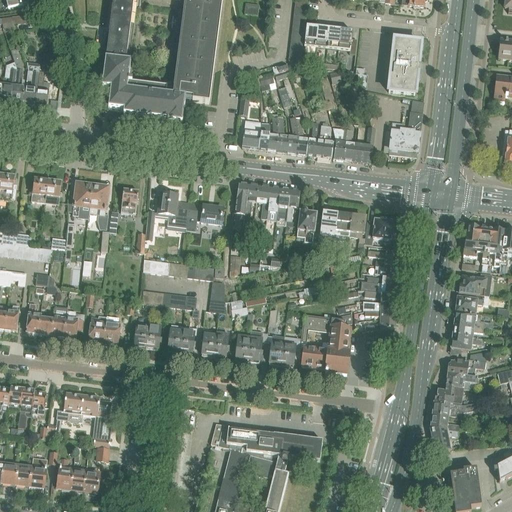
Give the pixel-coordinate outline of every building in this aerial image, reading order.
[(5,0),(8,9),(28,5),(27,0),(5,0)] [(113,0),(107,48),(106,61),(105,61),(102,83),(101,89),(107,90),(111,90),(108,111),(114,111),(124,113),(123,115),(123,117),(167,122),(167,124),(182,125),(184,109),(185,109),(185,105),(186,99),(193,100),(192,103),(210,105),(212,94),(220,24),(223,0),(113,0)] [(306,17),(307,0),(295,0),(294,16),(306,17)] [(408,0),(408,1),(403,0),(403,1),(402,1),(401,7),(413,8),(413,10),(419,11),(419,9),(424,9),(425,4),(427,3),(427,0),(408,0)] [(245,5),(244,16),(258,18),(259,7),(245,5)] [(22,17),(14,18),(15,22),(17,27),(25,26),(24,24),(22,17)] [(28,17),(22,17),(24,24),(25,26),(31,25),(28,17)] [(304,48),(316,49),(318,29),(306,28),(304,48)] [(316,49),(327,50),(329,30),(318,29),(316,49)] [(341,32),(329,30),(327,50),(338,52),(341,32)] [(350,53),(349,56),(355,57),(357,42),(351,41),(352,33),(341,32),(338,52),(350,53)] [(394,42),(388,94),(415,97),(421,45),(394,42)] [(511,43),(501,42),(499,60),(511,61),(511,43)] [(290,50),(288,62),(300,64),(300,62),(302,52),(290,50)] [(19,56),(12,58),(15,64),(16,69),(12,105),(13,105),(13,104),(22,105),(22,106),(24,89),(21,89),(23,72),(22,65),(19,56)] [(4,87),(2,104),(12,105),(16,69),(15,64),(6,68),(5,80),(9,80),(8,87),(4,87)] [(287,66),(273,69),(274,75),(281,74),(288,72),(287,66)] [(360,85),(362,92),(366,92),(368,77),(364,77),(364,71),(356,70),(355,76),(357,76),(360,85)] [(288,72),(281,74),(283,81),(290,79),(288,72)] [(24,89),(22,106),(35,108),(39,73),(39,74),(28,73),(27,83),(31,83),(31,90),(24,89)] [(39,73),(35,108),(47,109),(49,92),(50,85),(44,85),(45,74),(39,73)] [(281,74),(274,75),(276,83),(283,81),(281,74)] [(339,74),(330,76),(332,86),(341,84),(339,74)] [(272,76),(259,79),(261,87),(274,84),(272,76)] [(504,99),(508,99),(508,98),(511,98),(511,81),(496,79),(494,97),(504,98),(504,99)] [(362,92),(360,85),(351,87),(353,94),(362,92)] [(240,101),(239,117),(247,118),(248,107),(249,102),(240,101)] [(410,115),(422,117),(424,105),(423,105),(412,102),(410,115)] [(403,157),(417,159),(420,137),(422,117),(410,115),(408,133),(406,133),(403,157)] [(269,137),(267,153),(276,154),(278,138),(277,120),(277,116),(272,116),(272,121),(273,137),(269,137)] [(278,138),(276,154),(287,156),(289,139),(284,138),(283,120),(277,120),(278,138)] [(287,156),(296,157),(298,141),(295,122),(295,120),(290,120),(293,140),(289,139),(287,156)] [(301,121),(295,122),(298,141),(296,157),(305,158),(307,141),(304,141),(301,121)] [(307,141),(305,158),(314,159),(316,142),(318,125),(313,124),(311,142),(307,141)] [(392,125),(389,156),(403,157),(406,133),(403,132),(404,127),(392,125)] [(260,136),(258,152),(267,153),(269,137),(269,126),(260,126),(260,130),(260,136)] [(316,142),(314,159),(323,160),(327,128),(322,127),(320,143),(316,142)] [(242,147),(242,150),(245,151),(258,152),(260,136),(257,135),(257,129),(250,128),(246,128),(246,134),(244,134),(242,147)] [(327,128),(323,160),(331,161),(334,145),(330,144),(332,131),(331,128),(328,128),(327,128)] [(366,147),(354,146),(353,154),(352,164),(371,166),(375,131),(368,130),(366,147)] [(333,162),(343,163),(346,132),(341,132),(340,144),(335,144),(333,162)] [(343,163),(352,164),(353,154),(354,146),(350,145),(352,133),(346,132),(343,163)] [(511,133),(505,133),(502,156),(506,156),(504,165),(506,166),(507,167),(510,167),(511,166),(511,133)] [(1,176),(0,185),(0,202),(11,204),(12,201),(15,201),(16,193),(13,193),(15,178),(1,176)] [(48,182),(34,181),(31,204),(45,205),(45,201),(48,182)] [(48,182),(45,201),(45,205),(58,207),(61,184),(48,182)] [(239,185),(238,189),(237,197),(235,216),(240,216),(239,220),(244,221),(244,219),(245,219),(245,217),(249,187),(239,185)] [(89,220),(90,210),(92,188),(77,186),(76,193),(75,200),(74,214),(73,218),(78,219),(80,221),(87,221),(89,220)] [(259,188),(249,187),(245,217),(248,218),(248,220),(250,220),(252,204),(257,205),(259,188)] [(108,190),(92,188),(90,210),(100,211),(100,216),(98,218),(97,222),(100,232),(103,232),(107,232),(109,217),(105,216),(106,204),(107,204),(108,196),(107,196),(108,190)] [(264,222),(267,222),(271,189),(259,188),(257,205),(264,206),(262,220),(265,220),(264,222)] [(281,190),(271,189),(267,222),(273,223),(275,207),(279,207),(281,190)] [(280,220),(287,221),(291,192),(281,190),(279,207),(277,223),(280,223),(280,220)] [(139,193),(123,192),(120,216),(136,217),(139,193)] [(287,223),(291,224),(293,209),(298,210),(300,193),(291,192),(287,221),(287,223)] [(186,229),(189,207),(176,206),(177,198),(161,196),(159,215),(169,216),(168,227),(186,229)] [(201,225),(221,228),(223,210),(222,210),(222,211),(189,207),(186,229),(186,230),(196,232),(197,223),(201,224),(201,225)] [(300,213),(297,240),(305,241),(304,245),(312,246),(317,215),(307,214),(306,212),(303,211),(301,213),(300,213)] [(148,214),(146,234),(153,235),(155,218),(155,215),(148,214)] [(320,230),(318,241),(324,242),(325,242),(326,238),(335,239),(338,218),(334,217),(334,215),(328,214),(327,216),(324,216),(322,230),(320,230)] [(335,239),(334,242),(349,244),(349,238),(352,219),(347,219),(347,217),(342,216),(342,218),(338,218),(335,239)] [(352,219),(349,238),(358,240),(359,241),(359,245),(358,254),(361,253),(363,252),(364,247),(364,245),(365,241),(362,240),(362,236),(363,236),(365,221),(361,221),(362,219),(355,218),(355,220),(352,219)] [(364,245),(364,247),(372,248),(373,240),(404,245),(407,229),(404,226),(375,222),(375,224),(367,223),(365,241),(364,245)] [(476,261),(477,254),(480,230),(475,229),(474,227),(473,226),(471,226),(469,227),(468,228),(467,228),(463,259),(476,261)] [(480,230),(477,254),(483,255),(481,266),(482,266),(481,274),(487,275),(488,267),(489,256),(492,231),(487,231),(486,229),(485,228),(483,228),(482,228),(481,230),(480,230)] [(492,231),(489,256),(495,256),(494,268),(500,268),(500,266),(505,233),(499,232),(499,230),(497,229),(495,229),(494,230),(493,231),(492,231)] [(505,233),(500,266),(505,266),(506,266),(507,259),(511,259),(511,231),(511,232),(510,234),(505,233)] [(0,244),(2,245),(3,245),(9,246),(15,247),(16,247),(18,235),(10,234),(4,234),(3,240),(0,239),(0,244)] [(25,236),(18,235),(16,247),(21,248),(27,249),(30,249),(30,243),(31,237),(25,236)] [(138,236),(137,256),(145,256),(146,244),(146,237),(138,236)] [(52,246),(51,252),(52,252),(65,254),(66,242),(58,241),(53,240),(52,246)] [(39,250),(38,263),(45,264),(46,251),(42,250),(39,250)] [(402,263),(403,254),(386,251),(386,255),(367,253),(367,259),(385,261),(402,263)] [(240,276),(240,259),(231,259),(230,276),(240,276)] [(271,268),(271,272),(281,270),(282,261),(272,259),(271,268)] [(332,259),(314,262),(316,271),(334,267),(332,259)] [(400,271),(402,263),(385,261),(385,264),(375,263),(375,268),(400,271)] [(144,262),(143,275),(150,276),(152,263),(144,262)] [(250,269),(249,276),(259,274),(260,266),(251,265),(250,269)] [(475,267),(462,265),(461,272),(474,273),(475,267)] [(374,277),(383,278),(399,280),(400,273),(400,271),(375,268),(374,277)] [(194,281),(200,282),(202,269),(195,269),(194,281)] [(200,282),(207,283),(208,270),(202,269),(200,282)] [(215,280),(224,281),(224,271),(216,271),(215,280)] [(6,284),(7,273),(0,272),(0,287),(11,288),(11,284),(6,284)] [(14,274),(12,285),(13,285),(14,282),(19,282),(18,288),(25,288),(26,276),(14,274)] [(459,286),(458,295),(464,296),(489,299),(492,277),(480,276),(480,282),(468,280),(468,281),(462,280),(461,286),(459,286)] [(398,289),(399,280),(383,278),(382,281),(367,280),(366,285),(398,289)] [(313,289),(331,285),(330,279),(312,282),(313,289)] [(304,294),(298,295),(299,300),(319,296),(328,295),(334,293),(333,285),(331,285),(313,289),(304,290),(304,294)] [(398,298),(398,289),(366,285),(361,285),(360,293),(398,298)] [(142,306),(152,308),(153,294),(143,293),(142,306)] [(152,308),(162,309),(164,295),(153,294),(152,308)] [(365,294),(364,299),(381,301),(381,305),(397,306),(398,298),(365,294)] [(458,300),(456,314),(475,316),(476,307),(488,308),(489,299),(464,296),(463,300),(458,300)] [(174,310),(185,311),(186,298),(176,297),(174,310)] [(197,300),(186,298),(185,311),(195,313),(197,300)] [(225,310),(225,304),(211,302),(210,308),(225,310)] [(231,312),(237,311),(242,310),(241,302),(230,304),(231,312)] [(38,336),(40,321),(41,317),(35,316),(37,307),(30,306),(26,335),(38,336)] [(16,334),(19,310),(19,309),(13,308),(12,313),(7,313),(6,316),(4,332),(16,334)] [(226,316),(225,310),(210,308),(209,314),(226,316)] [(53,317),(51,338),(64,339),(67,313),(68,310),(55,309),(54,317),(53,317)] [(237,311),(231,312),(232,319),(247,316),(246,309),(242,310),(237,311)] [(271,313),(269,327),(275,328),(277,312),(271,313)] [(67,313),(64,339),(76,341),(77,333),(83,333),(84,322),(75,321),(75,316),(74,314),(67,313)] [(380,318),(380,321),(397,321),(397,316),(397,313),(365,313),(365,318),(380,318)] [(456,314),(454,326),(484,330),(484,326),(484,324),(480,324),(481,317),(475,316),(456,314)] [(41,317),(38,336),(51,338),(53,317),(41,315),(41,317)] [(352,326),(351,316),(340,319),(341,322),(346,322),(346,326),(352,326)] [(304,349),(302,369),(325,372),(325,375),(347,378),(349,355),(348,354),(351,331),(344,330),(345,323),(341,323),(305,318),(304,318),(302,342),(302,344),(307,345),(308,332),(330,335),(328,352),(304,349)] [(91,324),(88,343),(103,345),(106,321),(99,320),(99,322),(91,321),(91,324)] [(106,321),(103,345),(118,346),(121,328),(111,327),(112,322),(106,321)] [(364,328),(365,334),(397,330),(397,321),(380,321),(381,326),(364,328)] [(137,325),(134,348),(135,348),(135,350),(146,351),(146,350),(149,326),(137,325)] [(146,350),(146,351),(158,353),(161,328),(149,326),(146,350)] [(483,336),(484,330),(454,326),(453,338),(472,341),(472,340),(473,335),(483,336)] [(171,327),(168,352),(169,353),(168,354),(179,355),(180,354),(183,333),(183,329),(171,327)] [(180,354),(192,356),(195,334),(183,333),(180,354)] [(250,341),(247,364),(259,366),(260,358),(261,352),(262,343),(263,335),(251,333),(250,339),(250,341)] [(213,360),(225,361),(229,336),(219,335),(218,337),(216,337),(213,360)] [(216,337),(204,336),(201,358),(213,360),(216,337)] [(247,364),(250,341),(250,339),(238,337),(235,363),(247,364)] [(272,338),(269,367),(281,368),(284,340),(272,338)] [(453,338),(450,356),(454,357),(460,356),(461,352),(470,353),(471,346),(481,348),(481,347),(482,343),(484,344),(484,342),(482,342),(472,340),(472,341),(453,338)] [(284,340),(281,368),(293,370),(294,361),(299,362),(302,344),(302,342),(284,340)] [(449,366),(448,375),(474,379),(476,370),(485,371),(487,354),(470,357),(470,362),(462,361),(462,363),(455,362),(455,364),(451,363),(451,367),(449,366)] [(508,384),(511,383),(511,371),(497,375),(499,387),(508,384)] [(448,375),(446,389),(455,390),(463,391),(469,392),(470,385),(477,386),(478,379),(474,379),(448,375)] [(10,391),(0,389),(0,412),(8,413),(8,412),(10,391)] [(10,391),(8,412),(20,414),(23,391),(11,389),(10,391)] [(435,399),(434,404),(462,408),(471,406),(470,401),(462,400),(453,399),(455,390),(446,389),(446,391),(445,393),(438,392),(438,393),(437,399),(435,399)] [(18,431),(17,436),(22,437),(23,437),(24,430),(25,431),(27,419),(25,417),(25,414),(32,415),(35,394),(35,392),(23,391),(20,414),(18,431)] [(32,415),(32,417),(44,418),(46,396),(35,394),(32,415)] [(58,414),(57,421),(69,423),(71,425),(78,426),(80,424),(83,424),(84,417),(96,418),(93,440),(96,441),(95,449),(109,450),(113,420),(110,420),(112,404),(100,403),(100,400),(66,396),(64,414),(58,414)] [(432,416),(432,417),(448,419),(448,418),(456,419),(457,414),(463,415),(475,413),(474,406),(471,406),(462,408),(434,404),(432,416)] [(431,429),(448,432),(458,434),(459,428),(447,426),(448,420),(448,419),(432,417),(432,418),(431,429)] [(279,511),(288,476),(285,475),(289,459),(320,463),(322,443),(273,437),(228,431),(228,433),(223,432),(224,428),(225,428),(225,427),(216,426),(211,447),(212,447),(231,452),(230,453),(214,511),(279,511)] [(458,439),(458,434),(448,432),(431,429),(430,432),(434,454),(435,455),(436,455),(435,453),(451,452),(452,452),(449,438),(458,439)] [(46,442),(55,443),(56,431),(47,430),(46,442)] [(511,448),(507,449),(511,457),(511,460),(497,469),(499,484),(500,484),(499,483),(499,481),(505,480),(505,481),(511,477),(511,448)] [(30,489),(44,490),(47,462),(33,460),(32,470),(30,489)] [(69,492),(71,492),(73,472),(66,472),(67,463),(61,462),(60,469),(60,471),(57,491),(62,491),(62,493),(69,493),(69,492)] [(4,466),(1,485),(16,487),(18,468),(4,466)] [(18,468),(16,487),(30,489),(32,470),(18,468)] [(463,475),(458,475),(450,477),(450,478),(448,478),(449,484),(452,484),(451,485),(451,486),(453,485),(454,492),(452,493),(454,511),(470,511),(470,510),(481,508),(476,470),(463,472),(463,475)] [(86,474),(73,472),(71,492),(75,493),(75,494),(82,495),(82,494),(84,494),(86,474)] [(100,476),(86,474),(84,494),(88,495),(88,496),(95,497),(95,495),(97,496),(100,476)]
